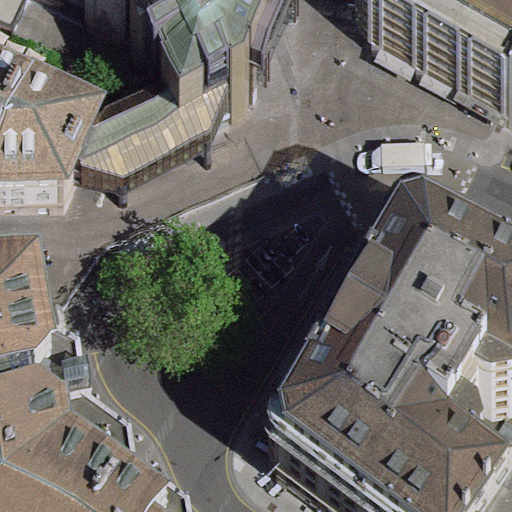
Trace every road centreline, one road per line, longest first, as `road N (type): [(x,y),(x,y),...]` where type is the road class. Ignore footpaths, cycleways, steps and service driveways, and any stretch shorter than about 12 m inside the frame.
road 1 (residential): [(386,175),(210,241),(164,274),(132,322),(125,349),(140,385),(179,425)]
road 2 (residential): [(179,425),(315,273),(362,195),(386,175)]
road 3 (residential): [(511,207),(449,177),(386,175)]
